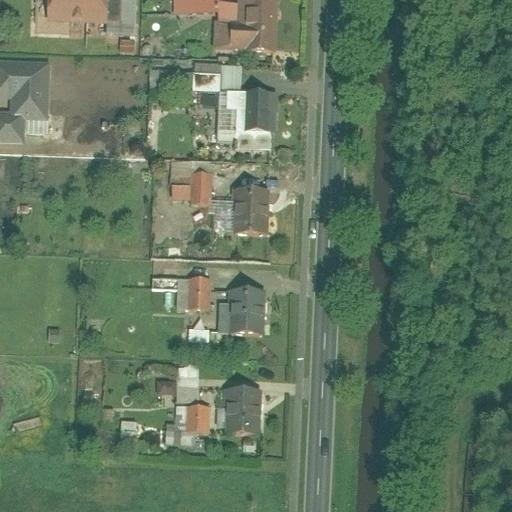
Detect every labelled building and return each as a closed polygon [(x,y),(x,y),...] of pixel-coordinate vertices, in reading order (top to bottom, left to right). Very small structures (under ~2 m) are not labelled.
[(141,40),(142,0),(59,0),(59,3),(42,3),(41,33),(71,34),(72,25),(111,27),(111,39),(141,40)] [(179,0),(180,18),(227,17),(227,23),(221,23),(221,54),(284,55),(284,0),(245,0),(245,7),(233,7),(232,0),(179,0)] [(0,145),(30,147),(31,136),(54,137),(56,65),(0,63),(0,99),(21,100),(20,115),(0,114),(0,145)] [(247,91),(248,68),(229,68),(228,91),(247,91)] [(227,75),(155,73),(155,93),(226,95),(227,75)] [(283,134),(284,96),(227,95),(225,145),(252,146),(253,133),(283,134)] [(216,209),(217,177),(199,176),(198,208),(216,209)] [(276,238),(277,194),(238,192),(238,204),(221,204),(221,234),(237,234),(237,237),(276,238)] [(215,314),(216,283),(183,282),(182,313),(215,314)] [(225,337),(273,338),(273,295),(235,295),(235,308),(225,308),(225,337)] [(163,385),(163,397),(182,397),(182,385),(163,385)] [(268,439),(269,394),(236,393),(236,411),(223,411),(223,432),(236,432),(236,438),(268,439)] [(215,410),(181,409),(181,434),(214,435),(215,410)]
